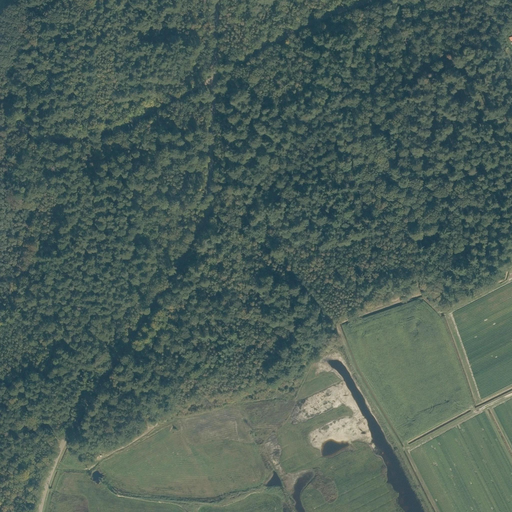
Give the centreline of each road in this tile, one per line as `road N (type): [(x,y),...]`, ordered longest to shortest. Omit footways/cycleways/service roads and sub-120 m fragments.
road 1 (unclassified): [(39,511),(62,443),(201,229),(213,77)]
road 2 (unclassified): [(25,132),(52,139),(96,132),(213,77)]
road 3 (unclassified): [(213,77),(273,40),(369,0)]
road 4 (track): [(335,322),(262,247),(213,212)]
road 5 (track): [(98,0),(113,126)]
